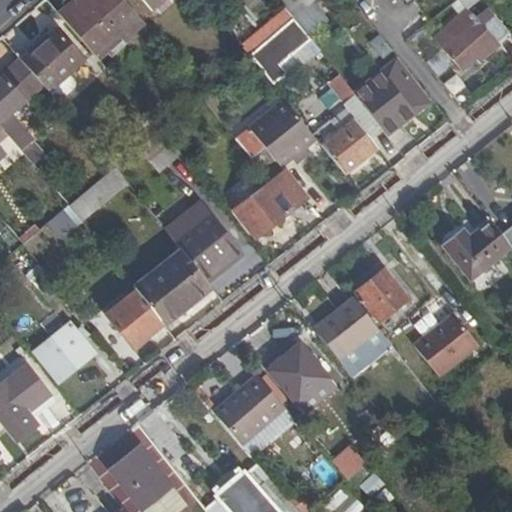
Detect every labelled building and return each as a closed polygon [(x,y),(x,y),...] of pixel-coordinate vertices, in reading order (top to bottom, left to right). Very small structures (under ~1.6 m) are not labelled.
[(118,30),(124,38),(144,22),(125,0),(71,0),(58,12),(92,52),(118,30)] [(142,0),(150,9),(161,0),(142,0)] [(278,0),(278,1),(287,11),(294,20),(317,1),(317,0),(278,0)] [(434,38),(463,70),(477,58),(480,61),(499,45),(510,35),(488,10),(477,21),(467,9),(434,38)] [(287,11),(242,48),(250,57),(294,20),(287,11)] [(288,40),(302,29),(294,20),(250,57),(248,58),(256,67),(288,40)] [(56,27),(19,59),(43,86),(49,93),(85,61),(56,27)] [(302,29),(288,40),(298,52),(312,42),(302,29)] [(118,30),(92,52),(99,60),(124,38),(118,30)] [(19,59),(0,76),(0,128),(4,133),(20,150),(32,140),(10,114),(43,86),(19,59)] [(395,61),(354,94),(355,96),(360,102),(387,136),(398,128),(428,104),(412,82),(395,61)] [(344,105),(355,96),(354,94),(352,92),(339,75),(327,84),(344,105)] [(277,170),(314,141),(282,101),(246,130),(260,147),(277,170)] [(355,121),(320,149),(342,176),(377,149),(355,121)] [(161,169),(179,154),(161,131),(160,132),(142,146),(161,169)] [(259,238),(303,203),(281,174),(236,209),(259,238)] [(69,207),(48,224),(61,239),(81,223),(69,207)] [(175,243),(209,215),(204,208),(169,236),(175,243)] [(238,252),(209,215),(175,243),(182,253),(203,280),(238,252)] [(471,282),(511,249),(500,236),(488,221),(467,239),(461,231),(442,247),(471,282)] [(511,250),(511,226),(500,236),(511,249),(511,250)] [(163,325),(209,288),(203,280),(182,253),(135,289),(136,291),(163,325)] [(379,321),(406,298),(384,271),(357,293),(379,321)] [(50,303),(61,293),(45,272),(33,282),(50,303)] [(134,347),(163,325),(136,291),(107,314),(134,347)] [(346,356),(379,329),(353,297),(320,323),(346,356)] [(476,346),(452,314),(412,346),(437,377),(476,346)] [(83,339),(77,331),(70,322),(33,351),(58,382),(95,353),(83,339)] [(77,331),(83,339),(88,335),(82,327),(77,331)] [(336,388),(299,345),(268,371),(304,415),(336,388)] [(11,398),(0,407),(0,422),(15,442),(37,426),(28,414),(45,400),(22,372),(2,388),(11,398)] [(240,446),(284,408),(257,376),(212,413),(240,446)] [(166,464),(187,451),(158,408),(137,422),(166,464)] [(320,475),(332,465),(312,441),(300,452),(320,475)] [(349,450),(332,465),(347,482),(364,467),(349,450)] [(132,461),(127,455),(110,469),(141,508),(171,485),(144,451),(132,461)] [(369,474),(359,487),(383,506),(394,493),(369,474)] [(286,511),(288,510),(262,481),(247,495),(253,502),(241,511),(286,511)] [(247,495),(233,506),(237,511),(241,511),(253,502),(247,495)]
